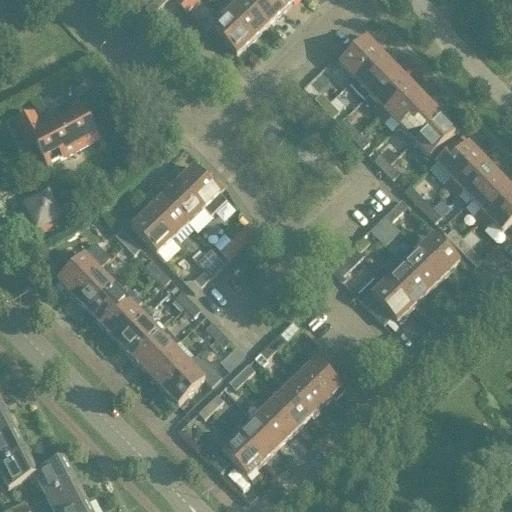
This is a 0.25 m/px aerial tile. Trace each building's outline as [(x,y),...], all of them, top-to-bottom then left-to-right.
[(167,0),(158,0),(155,4),(161,10),(170,2),(167,0)] [(182,0),(176,6),(185,16),(200,0),(182,0)] [(270,0),(243,0),(242,1),(268,28),(283,13),(270,0)] [(296,0),(270,0),(283,13),(296,0)] [(227,6),(221,12),(252,43),(268,28),(242,1),(232,11),(227,6)] [(161,10),(155,4),(144,14),(150,21),(161,10)] [(252,43),(221,12),(214,18),(219,24),(211,31),(237,58),(252,43)] [(354,83),(380,57),(365,42),(339,68),(354,83)] [(380,57),(354,83),(355,84),(348,89),(363,105),(370,99),(369,98),(395,73),(380,57)] [(411,89),(395,73),(369,98),(370,99),(379,109),(371,115),(377,121),(411,89)] [(411,89),(377,121),(383,127),(391,121),(399,130),(425,104),(411,89)] [(323,113),(329,106),(320,97),(314,104),(323,113)] [(425,104),(399,130),(415,146),(441,120),(425,104)] [(329,106),(323,113),(332,123),(339,117),(329,106)] [(33,118),(18,126),(26,143),(31,141),(48,171),(96,145),(80,114),(42,134),(33,118)] [(441,120),(415,146),(430,161),(456,135),(441,120)] [(353,145),(360,138),(344,122),(338,129),(353,145)] [(360,138),(353,145),(362,154),(369,147),(360,138)] [(449,194),(481,162),(461,142),(435,168),(450,183),(444,189),(449,194)] [(383,176),(390,169),(380,160),(374,166),(383,176)] [(497,178),(481,162),(449,194),(456,201),(462,195),(470,204),(497,178)] [(390,169),(383,176),(392,185),(399,178),(390,169)] [(179,185),(212,219),(226,205),(219,198),(225,192),(216,184),(212,187),(195,170),(179,185)] [(511,192),(497,178),(470,204),(480,214),(474,220),(479,225),(511,193),(511,192)] [(212,219),(179,185),(164,200),(189,226),(203,213),(210,221),(212,219)] [(22,204),(36,234),(64,221),(50,191),(22,204)] [(423,218),(430,212),(410,191),(403,197),(423,218)] [(511,224),(511,193),(479,225),(486,232),(492,226),(501,235),(511,224)] [(164,200),(148,216),(174,242),(189,226),(164,200)] [(386,219),(392,226),(407,211),(401,205),(386,219)] [(430,212),(423,218),(434,229),(441,223),(430,212)] [(174,242),(148,216),(131,232),(157,258),(174,242)] [(386,219),(375,230),(370,235),(384,249),(400,234),(392,226),(386,219)] [(246,230),(234,242),(243,251),(255,239),(246,230)] [(454,249),(460,243),(452,234),(446,241),(454,249)] [(123,250),(130,243),(122,235),(115,242),(123,250)] [(434,239),(419,253),(444,280),(459,266),(434,239)] [(354,250),(361,257),(369,248),(363,241),(354,250)] [(243,251),(234,242),(232,244),(219,256),(228,265),(243,251)] [(130,243),(123,250),(134,261),(141,254),(130,243)] [(481,265),(460,243),(454,249),(475,271),(481,265)] [(361,257),(354,250),(330,274),(343,288),(346,284),(343,281),(354,269),(363,261),(360,258),(361,257)] [(419,253),(403,269),(428,295),(444,280),(419,253)] [(205,274),(212,281),(220,273),(225,268),(212,254),(207,258),(199,258),(193,265),(204,276),(205,274)] [(72,298),(98,273),(83,258),(78,263),(70,255),(51,274),(58,282),(57,283),(72,298)] [(153,281),(160,275),(151,266),(145,272),(153,281)] [(428,295),(403,269),(393,278),(389,274),(384,274),(381,277),(412,310),(428,295)] [(113,288),(98,273),(72,298),(87,314),(113,288)] [(205,274),(204,276),(194,285),(201,292),(212,281),(205,274)] [(160,275),(153,281),(164,291),(170,285),(160,275)] [(412,310),(381,277),(356,301),(383,330),(392,321),(396,325),(397,325),(399,327),(407,320),(405,317),(412,310)] [(113,288),(87,314),(102,330),(134,299),(129,293),(123,298),(113,288)] [(184,311),(190,305),(181,297),(175,303),(184,311)] [(141,307),(134,299),(102,330),(118,346),(144,320),(136,312),(141,307)] [(200,316),(190,305),(184,311),(194,322),(200,316)] [(159,335),(144,320),(118,346),(133,361),(159,335)] [(214,342),(220,336),(212,327),(205,334),(214,342)] [(159,335),(133,361),(148,376),(174,351),(159,335)] [(220,336),(214,342),(215,344),(210,347),(219,356),(224,352),(230,346),(220,336)] [(279,339),(270,348),(276,355),(285,346),(279,339)] [(276,355),(270,348),(260,358),(266,364),(276,355)] [(300,380),(325,406),(341,391),(340,390),(349,382),(318,350),(309,358),(315,365),(300,380)] [(189,366),(174,351),(148,376),(163,392),(189,366)] [(204,382),(189,366),(163,392),(178,408),(204,382)] [(239,378),(245,385),(254,376),(248,370),(239,378)] [(245,385),(239,378),(229,388),(235,395),(245,385)] [(325,406),(300,380),(283,395),(309,422),(325,406)] [(283,395),(269,409),(294,436),(309,422),(283,395)] [(208,408),(214,415),(223,406),(217,400),(208,408)] [(214,415),(208,408),(198,418),(204,425),(214,415)] [(269,409),(253,424),(278,451),(294,436),(269,409)] [(0,442),(14,436),(3,414),(0,415),(0,442)] [(278,451),(253,424),(237,440),(263,466),(278,451)] [(14,436),(0,442),(0,469),(25,457),(14,436)] [(263,466),(237,440),(221,455),(247,481),(263,466)] [(25,457),(0,469),(0,482),(2,482),(8,494),(34,480),(34,479),(37,478),(36,478),(25,457)] [(218,458),(209,466),(220,478),(229,470),(218,458)] [(63,464),(36,478),(37,478),(34,479),(34,480),(45,501),(74,486),(63,464)] [(75,511),(85,507),(74,486),(45,501),(51,511),(75,511)]
